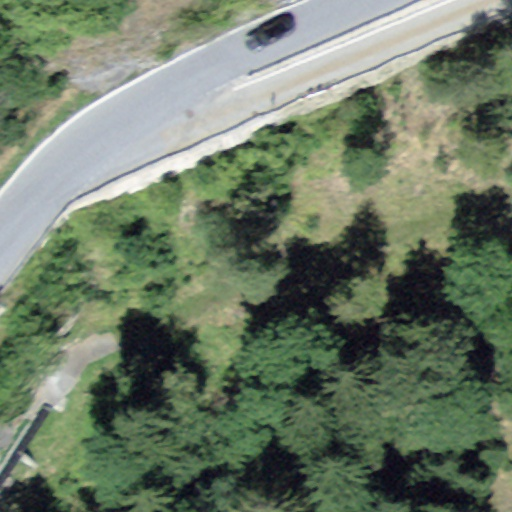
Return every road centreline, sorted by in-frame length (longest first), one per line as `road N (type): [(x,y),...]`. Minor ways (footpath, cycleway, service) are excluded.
road 1 (unclassified): [(481,0),(61,168)]
road 2 (secondary): [(359,0),(112,124),(61,168)]
